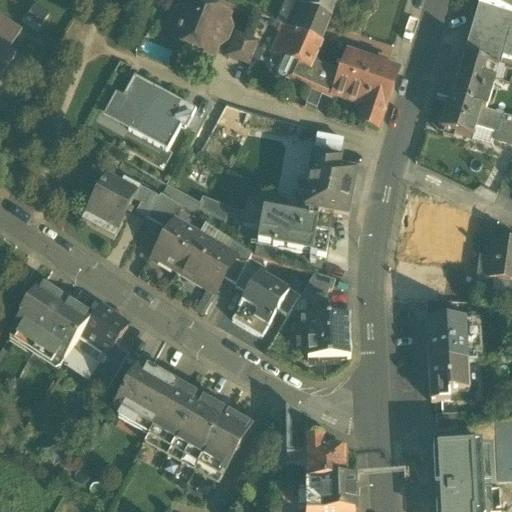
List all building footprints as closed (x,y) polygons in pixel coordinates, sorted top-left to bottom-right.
[(338,0),(303,0),(301,6),(330,18),(338,0)] [(511,0),(480,0),(478,8),(511,17),(511,0)] [(228,18),(186,1),(179,18),(170,15),(162,34),(176,39),(178,45),(183,47),(188,45),(191,52),(211,60),(220,39),(227,42),(232,30),(225,27),(228,18)] [(301,6),(295,3),(289,20),(281,16),(277,25),(279,26),(284,29),(319,44),(330,18),(301,6)] [(511,17),(478,8),(463,60),(496,71),(499,71),(502,60),(511,62),(511,17)] [(0,77),(1,79),(16,57),(5,49),(17,31),(0,19),(0,77)] [(319,44),(284,29),(281,36),(273,53),(298,65),(291,80),(322,94),(332,72),(311,62),(319,44)] [(257,44),(236,36),(227,58),(248,67),(257,44)] [(173,52),(146,41),(140,55),(167,67),(173,52)] [(385,68),(348,55),(341,75),(376,87),(380,93),(390,96),(397,74),(385,70),(385,68)] [(496,71),(463,60),(450,104),(481,113),(485,114),(494,85),(492,84),(496,71)] [(341,75),(332,72),(322,94),(333,98),(341,75)] [(376,87),(341,75),(333,98),(346,103),(347,99),(366,106),(360,125),(378,131),(385,109),(386,109),(390,96),(380,93),(376,87)] [(105,120),(166,152),(180,126),(175,123),(183,106),(136,81),(126,102),(117,97),(105,120)] [(481,113),(450,104),(441,132),(472,141),(475,129),(481,113)] [(511,122),(485,114),(481,113),(475,129),(496,135),(493,144),(510,149),(511,142),(511,122)] [(339,164),(313,159),(303,211),(319,214),(332,216),(332,218),(348,221),(351,204),(349,203),(355,176),(337,173),(339,164)] [(123,185),(107,177),(83,221),(115,240),(125,223),(123,223),(133,204),(140,207),(148,194),(125,181),(123,185)] [(199,208),(167,189),(162,196),(196,216),(199,208)] [(140,207),(135,216),(146,222),(158,200),(148,194),(140,207)] [(182,211),(160,197),(158,200),(146,222),(166,234),(172,224),(174,225),(182,211)] [(222,205),(203,198),(199,208),(196,216),(221,231),(227,215),(220,212),(222,205)] [(305,211),(303,220),(264,212),(257,245),(274,249),(273,250),(327,262),(332,237),(315,233),(319,214),(305,211)] [(425,214),(419,251),(462,257),(468,220),(425,214)] [(166,234),(151,260),(176,275),(198,239),(174,225),(172,224),(166,234)] [(225,254),(198,239),(176,275),(214,297),(230,271),(236,261),(225,254)] [(511,244),(492,241),(490,260),(487,281),(488,281),(511,284),(511,244)] [(251,257),(231,243),(225,254),(236,261),(230,271),(241,278),(246,268),(251,257)] [(490,260),(479,258),(475,283),(487,285),(488,281),(487,281),(490,260)] [(441,302),(441,265),(398,264),(397,301),(441,302)] [(259,275),(246,268),(241,278),(235,290),(246,297),(259,275)] [(290,294),(259,275),(246,297),(238,311),(238,312),(268,330),(277,314),(290,294)] [(335,283),(314,277),(300,300),(300,301),(297,305),(305,304),(311,303),(316,299),(321,303),(325,303),(326,303),(329,293),(331,294),(335,283)] [(51,300),(37,291),(13,334),(22,340),(22,348),(47,364),(53,360),(63,367),(81,340),(91,325),(79,318),(80,316),(69,309),(66,314),(60,310),(63,305),(52,298),(51,300)] [(300,300),(290,294),(277,314),(288,320),(295,308),(300,301),(300,300)] [(321,303),(316,299),(311,303),(305,304),(307,364),(350,363),(349,323),(327,323),(327,318),(330,314),(327,309),(326,303),(325,303),(321,303)] [(432,304),(427,304),(428,324),(451,322),(450,305),(432,304)] [(91,325),(81,340),(63,367),(87,383),(105,357),(108,359),(115,349),(128,330),(100,311),(91,325)] [(268,330),(238,312),(232,324),(261,341),(268,330)] [(428,324),(426,324),(428,367),(466,365),(464,324),(464,322),(451,322),(428,324)] [(479,323),(464,324),(466,365),(481,364),(479,323)] [(87,383),(87,384),(106,396),(128,358),(115,349),(108,359),(105,357),(87,383)] [(466,365),(428,367),(430,406),(450,405),(450,395),(468,394),(466,365)] [(176,391),(139,370),(114,413),(151,435),(176,391)] [(213,411),(176,391),(151,435),(145,446),(181,467),(213,411)] [(250,432),(213,411),(181,467),(218,488),(250,432)] [(323,442),(305,443),(305,425),(286,413),(287,462),(294,462),(294,472),(305,472),(305,487),(346,486),(346,485),(345,453),(333,453),(332,444),(324,445),(323,442)] [(458,430),(458,418),(436,419),(437,434),(458,430)] [(481,444),(433,446),(436,498),(439,498),(439,508),(436,508),(436,511),(491,511),(490,491),(483,492),(483,485),(489,485),(487,449),(481,450),(481,444)] [(346,485),(346,486),(305,487),(305,495),(298,495),(298,511),(305,511),(304,511),(354,511),(354,497),(354,485),(346,485)]
